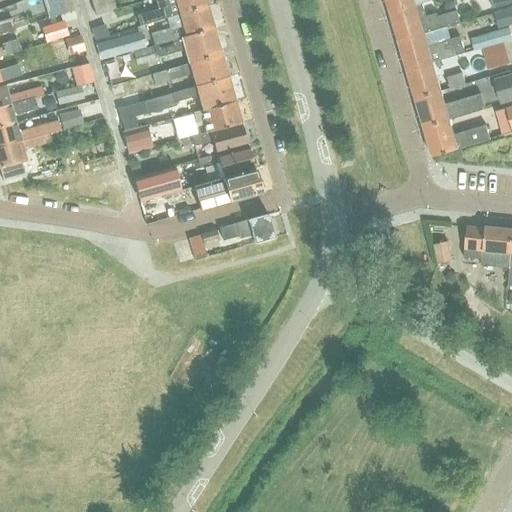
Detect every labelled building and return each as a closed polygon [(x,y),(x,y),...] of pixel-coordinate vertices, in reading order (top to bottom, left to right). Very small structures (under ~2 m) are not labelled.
[(55,0),(60,14),(72,11),(68,0),(55,0)] [(90,0),(95,15),(115,9),(112,0),(90,0)] [(154,0),(158,11),(137,17),(139,26),(207,6),(205,0),(154,0)] [(385,0),(389,13),(423,3),(425,3),(425,2),(432,0),(385,0)] [(511,0),(490,0),(493,9),(511,3),(511,0)] [(423,3),(389,13),(397,42),(423,34),(460,23),(457,13),(437,19),(436,15),(430,17),(427,18),(423,3)] [(207,6),(179,15),(182,25),(151,33),(154,47),(214,29),(207,6)] [(511,7),(493,13),(497,28),(511,23),(511,7)] [(0,34),(15,30),(11,19),(0,22),(0,34)] [(41,28),(46,43),(67,36),(63,21),(41,28)] [(105,25),(90,29),(93,39),(108,35),(105,25)] [(221,54),(214,29),(154,47),(158,57),(184,50),(189,63),(221,54)] [(508,30),(471,41),(474,51),(482,49),(502,43),(511,40),(508,30)] [(139,49),(135,33),(96,44),(101,60),(139,49)] [(80,34),(64,39),(69,55),(84,50),(80,34)] [(423,34),(397,42),(406,71),(432,63),(464,53),(460,37),(427,47),(423,34)] [(0,57),(20,51),(16,39),(1,44),(4,51),(0,51),(0,57)] [(482,49),(484,60),(488,70),(509,64),(502,43),(482,49)] [(152,47),(132,52),(136,64),(155,59),(152,47)] [(221,54),(189,63),(152,74),(155,85),(192,74),(196,87),(228,77),(221,54)] [(87,63),(70,68),(76,87),(80,86),(92,82),(87,63)] [(432,63),(406,71),(415,100),(440,92),(432,63)] [(0,81),(21,75),(17,64),(0,69),(0,81)] [(465,84),(462,73),(446,78),(448,85),(447,85),(448,87),(449,86),(449,89),(465,84)] [(228,77),(196,87),(143,102),(147,114),(176,106),(175,103),(191,99),(199,97),(203,111),(235,102),(228,77)] [(0,107),(34,99),(43,96),(41,87),(8,97),(5,86),(0,86),(0,107)] [(83,98),(80,86),(76,87),(56,92),(59,105),(83,98)] [(440,92),(415,100),(423,129),(449,121),(485,111),(481,95),(444,106),(440,92)] [(34,99),(0,107),(0,127),(15,124),(13,114),(16,113),(16,115),(37,109),(34,99)] [(235,102),(203,111),(193,114),(196,124),(203,122),(207,133),(241,123),(235,102)] [(78,110),(58,115),(62,129),(82,124),(78,110)] [(15,124),(0,127),(0,147),(44,136),(60,131),(57,121),(17,131),(15,124)] [(449,121),(423,129),(432,158),(457,151),(490,142),(486,127),(453,137),(449,121)] [(207,133),(190,137),(193,146),(207,142),(206,139),(212,137),(217,155),(248,146),(241,123),(207,133)] [(142,131),(121,137),(126,155),(147,149),(142,131)] [(46,144),(44,136),(0,147),(0,167),(22,161),(25,160),(23,150),(46,144)] [(217,155),(197,161),(199,170),(203,168),(207,182),(255,169),(248,146),(217,155)] [(22,161),(0,167),(0,172),(2,181),(26,175),(22,161)] [(138,164),(130,167),(132,176),(141,174),(138,164)] [(261,192),(255,169),(207,182),(193,186),(199,210),(261,192)] [(154,173),(134,179),(140,201),(160,195),(154,173)] [(254,243),(274,238),(267,214),(218,228),(222,241),(238,236),(239,239),(252,235),(254,243)] [(509,269),(511,231),(511,229),(483,227),(483,229),(465,227),(462,258),(480,260),(480,266),(509,269)] [(216,230),(200,235),(202,245),(219,240),(216,230)] [(200,235),(187,238),(194,260),(206,257),(202,245),(200,235)] [(233,241),(219,245),(221,253),(235,248),(233,241)] [(447,242),(433,245),(437,264),(452,261),(447,242)] [(448,272),(444,279),(451,284),(456,278),(448,272)] [(458,306),(452,316),(462,323),(469,313),(458,306)]
